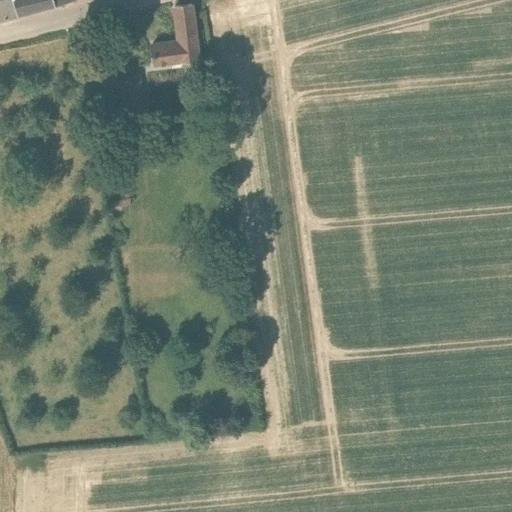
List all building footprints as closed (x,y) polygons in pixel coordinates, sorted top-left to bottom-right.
[(0,0),(0,17),(18,13),(14,0),(0,0)] [(14,0),(18,13),(47,6),(45,0),(14,0)] [(154,64),(199,58),(193,4),(175,6),(179,41),(151,45),(154,64)] [(114,79),(120,121),(144,118),(139,76),(114,79)] [(195,133),(208,132),(206,113),(194,115),(195,133)]
